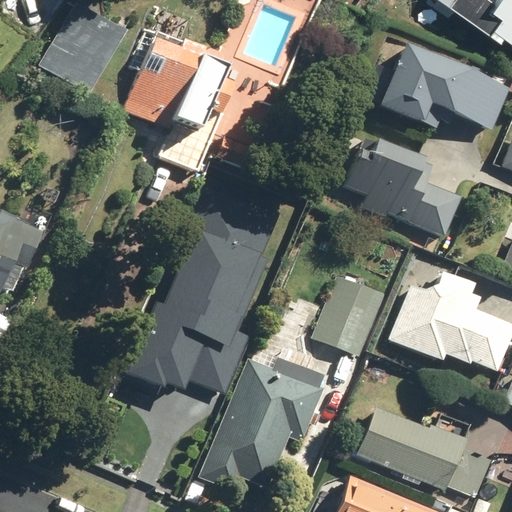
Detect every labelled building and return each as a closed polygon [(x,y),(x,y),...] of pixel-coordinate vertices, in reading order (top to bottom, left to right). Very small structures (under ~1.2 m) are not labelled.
[(511,0),(436,0),(490,38),(494,33),(509,44),(511,40),(511,0)] [(35,67),(86,97),(123,33),(71,4),(35,67)] [(158,156),(195,172),(231,85),(216,79),(220,71),(148,41),(141,58),(156,64),(134,117),(168,131),(158,156)] [(423,105),(485,130),(501,90),(401,50),(382,95),(420,110),(423,105)] [(496,169),(511,174),(511,140),(507,139),(496,169)] [(237,150),(216,141),(207,161),(228,170),(237,150)] [(341,188),(362,197),(357,209),(380,218),(382,214),(439,238),(456,198),(420,184),(427,166),(370,143),(364,157),(355,153),(341,188)] [(0,293),(4,296),(15,272),(17,273),(35,235),(9,223),(10,220),(0,215),(0,293)] [(496,271),(511,277),(511,234),(511,235),(496,271)] [(462,364),(488,374),(507,329),(470,314),(476,298),(464,293),(467,286),(437,274),(431,288),(418,292),(406,287),(384,341),(435,362),(438,357),(461,366),(462,364)] [(308,338),(353,357),(379,296),(334,276),(308,338)] [(145,375),(198,398),(236,314),(160,280),(134,339),(157,349),(145,375)] [(252,419),(297,437),(317,390),(243,360),(209,444),(237,455),(252,419)] [(497,404),(511,409),(511,373),(510,373),(497,404)] [(352,458),(439,492),(442,486),(470,497),(485,461),(456,450),(458,444),(370,410),(352,458)] [(433,511),(344,476),(329,511),(433,511)]
